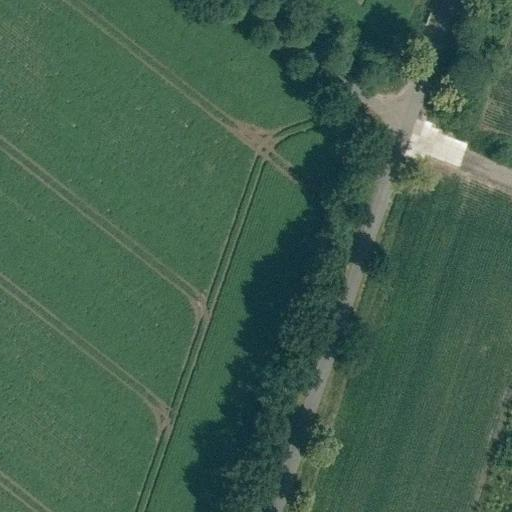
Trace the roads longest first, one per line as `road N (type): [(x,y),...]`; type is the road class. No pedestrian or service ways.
road 1 (unclassified): [(239,0),(406,126)]
road 2 (unclassified): [(449,0),(406,126)]
